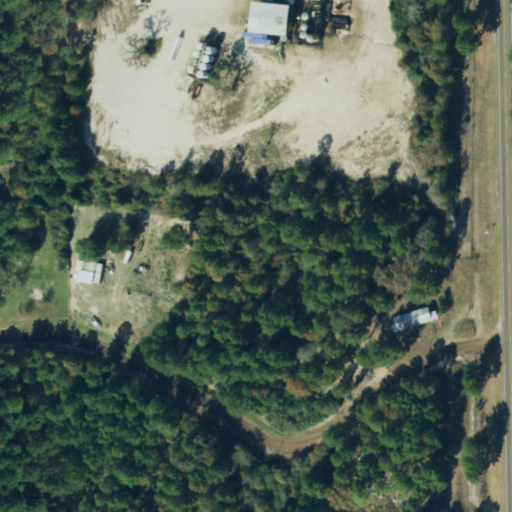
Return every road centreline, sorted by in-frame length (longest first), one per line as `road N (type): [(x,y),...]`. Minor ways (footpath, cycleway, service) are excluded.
road 1 (residential): [(509,339),(450,368),(341,457),(282,452),(177,398),(0,361)]
road 2 (secondary): [(502,0),(511,469)]
